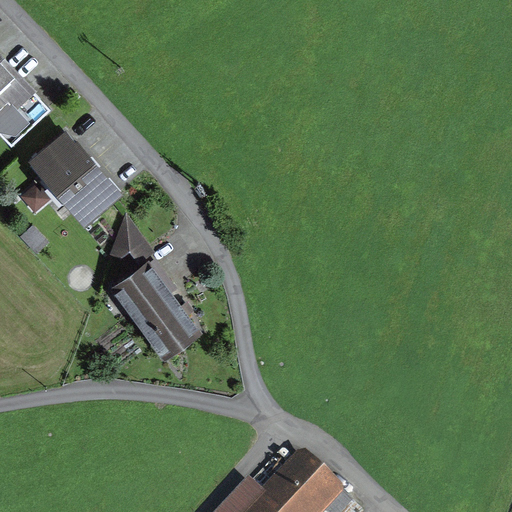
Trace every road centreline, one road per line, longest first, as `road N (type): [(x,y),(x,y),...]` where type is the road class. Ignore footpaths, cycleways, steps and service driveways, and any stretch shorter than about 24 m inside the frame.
road 1 (unclassified): [(16,0),(181,177),(228,253),(267,402)]
road 2 (unclassified): [(417,511),(267,402)]
road 3 (unknown): [(267,402),(203,511)]
